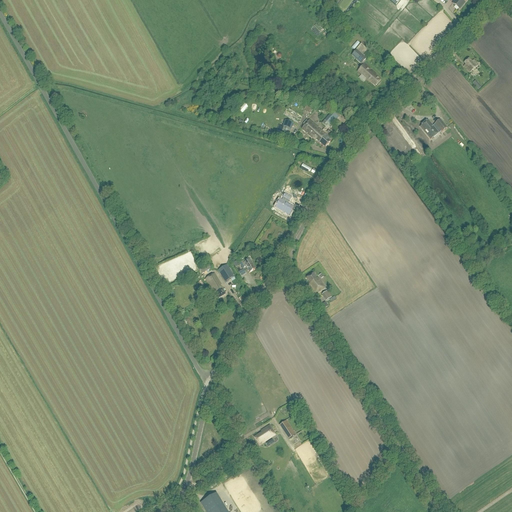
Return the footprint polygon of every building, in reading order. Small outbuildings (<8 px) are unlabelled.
[(455,0),(452,4),(458,9),(460,10),(465,3),(462,1),(462,0),(443,0),(446,2),(448,0),(455,0)] [(357,50),(364,54),(368,49),(361,44),(357,50)] [(364,78),(368,82),(372,85),(372,84),(375,87),(381,80),(376,76),(377,75),(370,70),(371,69),(364,64),(363,63),(366,59),(357,50),(351,56),(361,65),(361,64),(363,66),(357,72),(364,78)] [(469,73),(478,66),(474,60),(472,62),(469,59),(464,63),(466,65),(464,67),(469,73)] [(481,88),(476,81),(473,84),(478,90),(481,88)] [(303,116),(293,110),(289,117),(299,123),(303,116)] [(328,130),(339,118),(332,112),(321,124),(328,130)] [(331,141),(325,136),(326,135),(309,120),(301,129),(315,142),(316,140),(319,143),(319,142),(325,147),(331,141)] [(428,121),(420,127),(431,140),(438,134),(437,132),(440,130),(442,132),(447,128),(440,120),(435,124),(436,126),(434,128),(428,121)] [(288,139),(293,124),(284,121),(279,136),(288,139)] [(388,140),(397,153),(403,148),(394,136),(388,140)] [(414,158),(420,154),(417,150),(411,154),(414,158)] [(284,199),(282,201),(281,200),(276,208),(285,213),(284,214),(288,216),(288,215),(290,216),(294,208),(288,205),(292,198),(286,195),(283,198),(284,199)] [(250,259),(244,263),(244,262),(239,264),(243,269),(245,268),(249,273),(256,269),(250,259)] [(203,275),(211,269),(208,265),(199,270),(203,275)] [(225,283),(234,277),(227,265),(218,271),(225,283)] [(191,282),(200,278),(198,273),(189,277),(191,282)] [(215,274),(206,279),(218,299),(225,295),(220,286),(222,285),(215,274)] [(306,278),(311,287),(310,287),(315,296),(326,288),(318,278),(317,279),(313,274),(306,278)] [(206,288),(197,293),(200,300),(210,295),(206,288)] [(322,295),(326,302),(332,298),(328,291),(322,295)] [(289,440),(296,435),(286,421),(279,425),(289,440)] [(269,426),(262,431),(263,432),(254,438),(258,444),(261,443),(262,444),(275,435),(269,426)] [(225,486),(218,489),(223,501),(230,498),(225,486)] [(201,503),(205,511),(227,511),(216,494),(201,503)]
